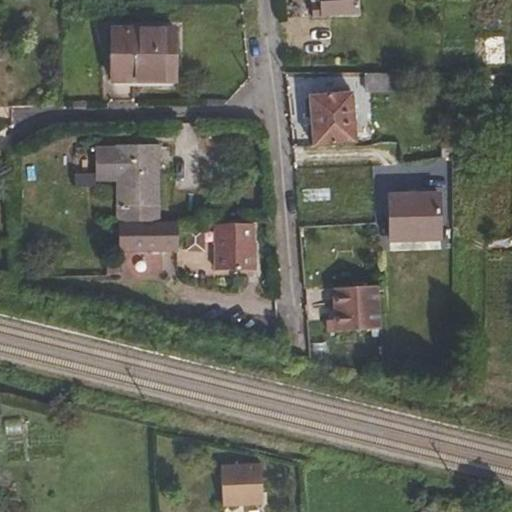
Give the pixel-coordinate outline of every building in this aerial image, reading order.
[(308,0),(308,14),(323,14),(355,14),(354,0),(308,0)] [(168,30),(108,31),(108,75),(168,75),(168,30)] [(387,86),(387,66),(372,66),(359,66),(359,85),(387,86)] [(347,88),(304,91),(308,139),(351,136),(347,88)] [(112,142),(91,142),(91,176),(111,176),(111,218),(152,217),(152,141),(112,140),(112,142)] [(384,186),(385,233),(435,231),(434,185),(384,186)] [(210,219),(211,264),(250,265),(250,219),(210,219)] [(189,250),(205,247),(201,227),(185,230),(189,250)] [(374,283),(332,284),(333,325),(376,325),(374,283)] [(255,457),(214,458),(216,500),(257,497),(255,457)] [(503,511),(418,491),(414,509),(427,511),(503,511)]
